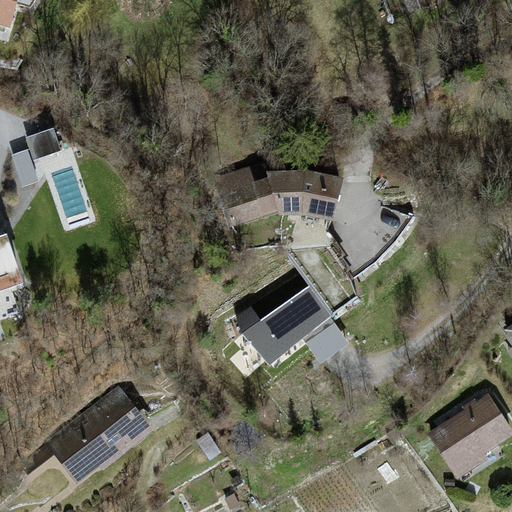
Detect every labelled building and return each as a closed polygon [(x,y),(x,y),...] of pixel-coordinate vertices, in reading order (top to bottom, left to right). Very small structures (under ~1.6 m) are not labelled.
[(21,0),(0,0),(0,33),(12,36),(21,0)] [(405,0),(408,9),(433,2),(432,0),(405,0)] [(57,125),(28,128),(31,152),(60,148),(57,125)] [(13,149),(20,180),(37,176),(30,145),(13,149)] [(332,228),(339,183),(258,172),(219,189),(238,232),(267,220),(332,228)] [(0,297),(21,292),(4,233),(0,233),(0,297)] [(298,264),(214,321),(234,349),(217,360),(227,374),(248,360),(263,382),(342,328),(298,264)] [(511,327),(502,335),(511,347),(511,327)] [(511,421),(494,392),(425,434),(452,478),(511,440),(511,421)] [(149,434),(121,394),(38,451),(66,491),(149,434)]
